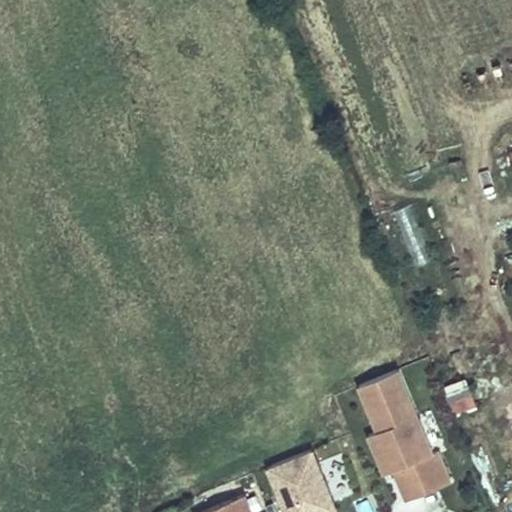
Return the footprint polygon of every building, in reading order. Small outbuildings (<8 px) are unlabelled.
[(394,468),(407,500),(451,481),(438,450),(432,452),(397,369),(359,384),(378,429),(369,433),(385,472),(394,468)] [(477,405),(466,378),(442,388),(453,415),(477,405)] [(326,511),(336,508),(312,448),(268,465),(286,511),(326,511)] [(336,496),(353,491),(348,472),(330,476),(336,496)] [(197,511),(251,511),(244,493),(197,511)]
